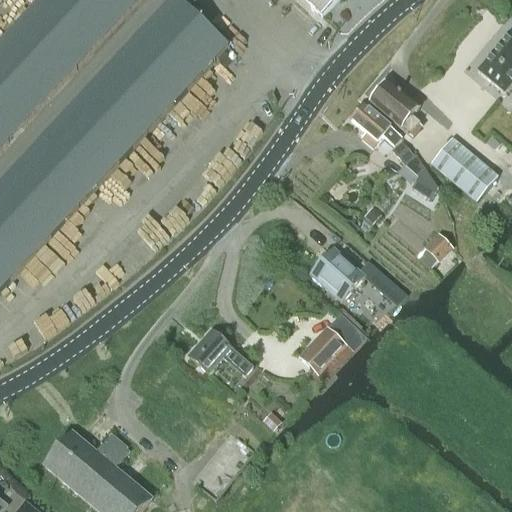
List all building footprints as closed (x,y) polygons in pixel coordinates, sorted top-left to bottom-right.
[(44,0),(0,47),(0,153),(143,0),(44,0)] [(175,0),(0,188),(0,293),(228,49),(175,0)] [(300,0),(322,20),(340,0),(300,0)] [(511,32),(477,74),(505,97),(511,88),(511,32)] [(378,97),(370,105),(409,139),(419,128),(411,121),(419,112),(388,85),(387,86),(383,86),(377,93),(378,97)] [(391,131),(363,107),(350,122),(367,136),(362,142),(373,152),(384,139),(394,149),(401,140),(391,131)] [(477,206),(498,181),(452,142),(431,167),(477,206)] [(438,190),(424,171),(411,191),(430,203),(438,190)] [(429,271),(437,263),(438,264),(450,251),(440,240),(419,260),(429,271)] [(364,280),(332,253),(310,277),(342,305),(364,280)] [(319,379),(347,349),(327,331),(299,360),(319,379)] [(211,334),(188,359),(208,377),(222,361),(244,381),(254,370),(211,334)] [(97,455),(72,434),(42,469),(93,511),(145,511),(154,502),(117,472),(130,455),(127,453),(128,450),(112,437),(97,455)] [(0,511),(5,511),(8,508),(0,501),(0,511)]
